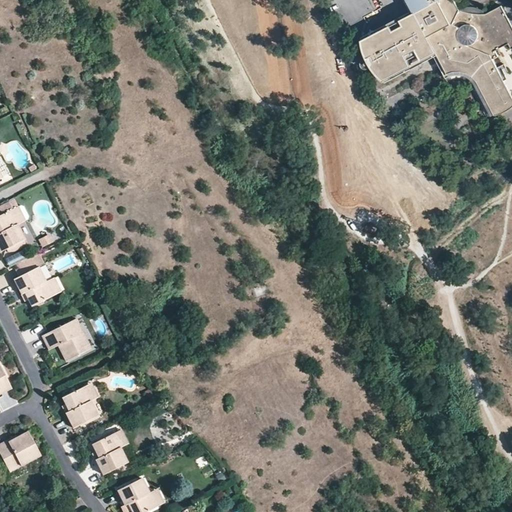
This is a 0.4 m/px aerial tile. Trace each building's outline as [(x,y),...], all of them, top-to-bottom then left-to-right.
[(408,0),(414,11),(411,12),(361,39),(362,46),(366,56),(368,56),(371,61),(369,63),(377,74),(381,78),(435,51),(446,72),(448,71),(452,70),(456,69),(461,70),(464,71),(467,72),(474,78),(476,81),(486,101),(493,97),(507,90),(500,76),(496,67),(492,58),(497,55),(494,50),(508,44),(510,49),(511,47),(511,27),(500,5),(486,13),(460,10),(455,0),(408,0)] [(414,11),(408,0),(404,0),(411,12),(414,11)] [(35,33),(38,41),(46,38),(43,31),(35,33)] [(503,63),(496,67),(500,76),(507,73),(503,63)] [(511,99),(507,90),(493,97),(501,112),(504,110),(511,103),(511,99)] [(493,97),(486,101),(493,115),(501,112),(493,97)] [(0,207),(0,217),(14,211),(10,203),(0,207)] [(17,209),(14,211),(21,226),(24,224),(17,209)] [(0,253),(25,242),(18,227),(21,226),(14,211),(0,217),(0,253)] [(38,240),(42,249),(53,244),(50,235),(38,240)] [(42,264),(36,252),(12,265),(17,276),(37,266),(42,264)] [(37,266),(17,276),(13,278),(20,294),(24,292),(27,298),(30,305),(53,293),(47,278),(44,280),(37,266)] [(53,293),(58,291),(51,276),(47,278),(53,293)] [(42,335),(49,349),(58,345),(66,360),(87,350),(80,336),(83,334),(75,318),(42,335)] [(87,350),(91,348),(83,334),(80,336),(87,350)] [(0,392),(10,387),(0,366),(0,392)] [(89,383),(84,385),(91,400),(96,397),(89,383)] [(61,397),(65,405),(68,412),(65,413),(72,428),(97,415),(89,401),(91,400),(84,385),(61,397)] [(120,429),(115,432),(122,446),(127,444),(120,429)] [(0,442),(0,451),(10,470),(41,454),(29,432),(18,437),(10,441),(9,439),(0,442)] [(95,460),(102,475),(127,463),(119,447),(122,446),(115,432),(92,443),(96,451),(99,457),(95,460)] [(148,492),(141,478),(117,490),(125,505),(128,504),(131,510),(131,511),(142,511),(158,504),(151,490),(148,492)] [(158,504),(163,502),(156,488),(151,490),(158,504)]
